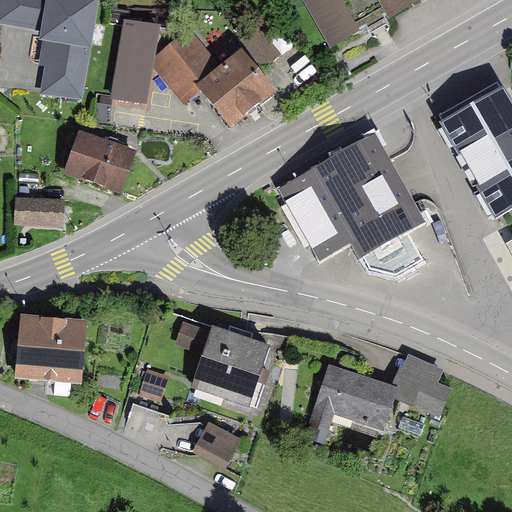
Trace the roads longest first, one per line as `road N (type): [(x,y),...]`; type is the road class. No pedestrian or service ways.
road 1 (secondary): [(511,16),(158,216)]
road 2 (tertiary): [(158,216),(175,247),(218,274),(393,320),(511,374)]
road 3 (unclassified): [(237,511),(0,395)]
road 4 (secondary): [(158,216),(0,287)]
